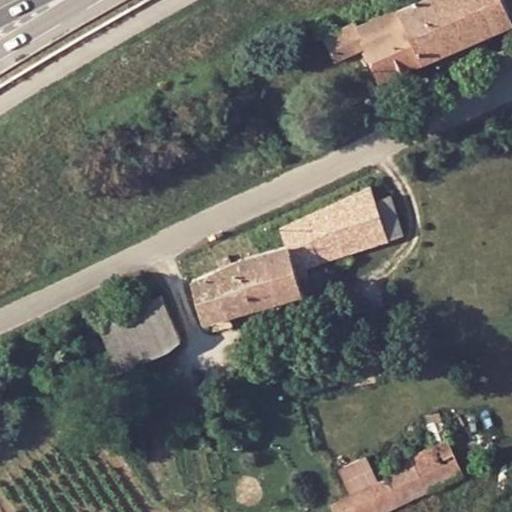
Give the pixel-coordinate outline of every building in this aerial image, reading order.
[(353,6),(322,19),(334,47),(364,34),(378,66),(422,47),(401,0),(385,0),(356,13),(353,6)] [(511,0),(401,0),(422,47),(511,8),(511,0)] [(281,224),(286,242),(265,248),(276,296),(302,289),(310,287),(306,274),(310,273),(307,262),(403,233),(391,194),(375,198),(371,183),(281,224)] [(205,316),(276,296),(265,248),(231,257),(221,261),(192,275),(205,316)] [(231,257),(227,248),(217,253),(221,261),(231,257)] [(111,349),(120,368),(166,348),(163,340),(178,331),(160,293),(98,321),(111,349)] [(348,319),(337,321),(340,333),(350,331),(348,319)] [(166,348),(181,336),(178,331),(163,340),(166,348)] [(101,376),(120,368),(111,349),(92,358),(101,376)] [(142,421),(136,409),(122,416),(128,428),(142,421)] [(388,475),(378,480),(352,492),(332,502),(336,511),(374,511),(462,471),(447,437),(411,454),(412,457),(385,470),(388,475)] [(365,454),(339,467),(352,492),(378,480),(365,454)]
